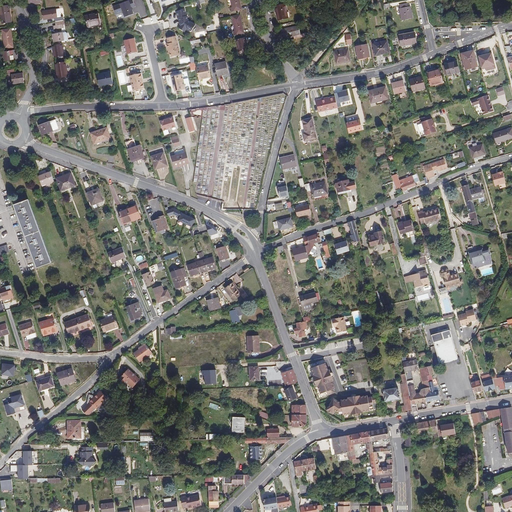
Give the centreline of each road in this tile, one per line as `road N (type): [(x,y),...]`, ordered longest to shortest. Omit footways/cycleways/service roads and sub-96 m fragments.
road 1 (residential): [(255,255),(511,158)]
road 2 (tertiary): [(212,214),(21,140)]
road 3 (tertiary): [(319,432),(255,255)]
road 4 (residential): [(255,255),(118,353)]
road 5 (residential): [(118,353),(0,463)]
road 6 (residential): [(297,86),(252,238)]
road 7 (residential): [(164,106),(24,112)]
road 8 (residential): [(433,54),(297,86)]
road 9 (residential): [(297,86),(164,106)]
road 10 (secondary): [(229,511),(292,446),(319,432)]
road 11 (secondary): [(393,420),(511,400)]
